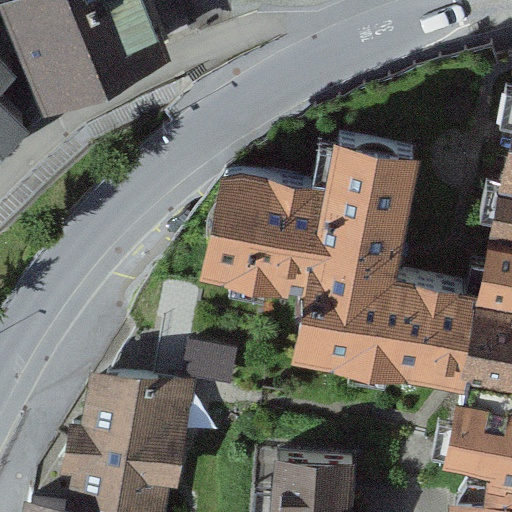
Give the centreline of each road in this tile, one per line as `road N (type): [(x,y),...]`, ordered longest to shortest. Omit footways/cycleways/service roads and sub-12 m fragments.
road 1 (residential): [(0,372),(42,302),(141,186),(207,126),(304,65),(413,21)]
road 2 (residential): [(0,179),(99,101),(191,56),(287,23),(413,21)]
